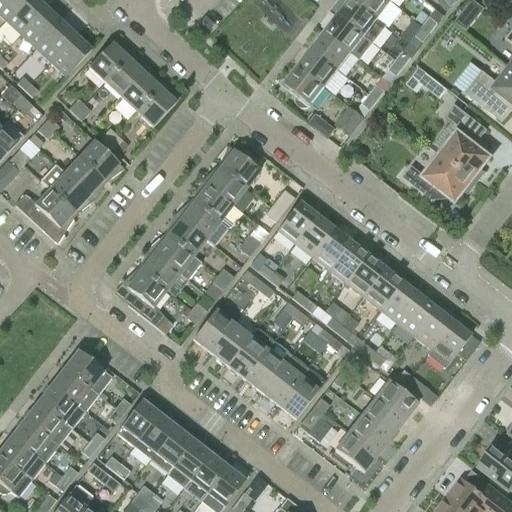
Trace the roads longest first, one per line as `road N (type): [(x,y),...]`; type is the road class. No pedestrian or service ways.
road 1 (residential): [(325,511),(171,391),(167,371),(80,297),(87,275),(225,96)]
road 2 (residential): [(453,274),(225,96)]
road 3 (residential): [(384,511),(511,346)]
road 4 (residential): [(225,96),(129,5),(134,0)]
